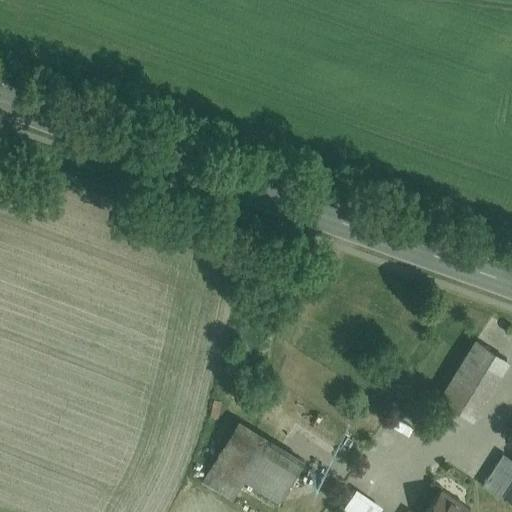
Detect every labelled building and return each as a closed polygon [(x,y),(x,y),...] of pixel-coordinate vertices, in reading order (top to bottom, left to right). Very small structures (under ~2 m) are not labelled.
[(439,395),(474,418),(511,361),(476,338),(439,395)] [(215,469),(280,501),(304,452),(239,420),(215,469)] [(511,471),(495,461),(480,487),(511,506),(511,471)] [(467,511),(474,501),(442,481),(421,511),(412,511),(410,510),(408,511),(382,511),(378,509),(376,511),(467,511)] [(353,511),(376,511),(378,509),(382,504),(355,486),(343,505),(353,511)]
